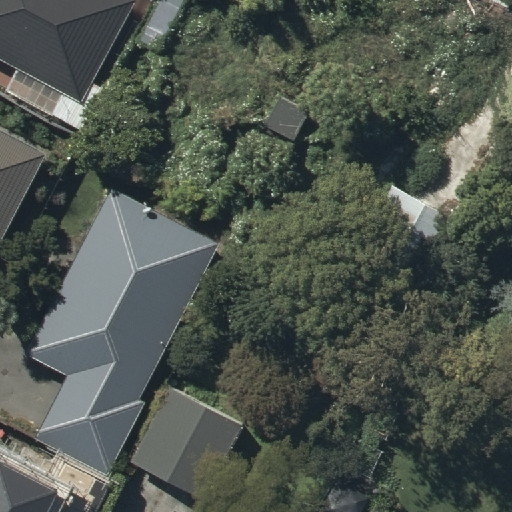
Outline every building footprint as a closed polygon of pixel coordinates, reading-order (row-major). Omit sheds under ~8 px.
[(131,0),(0,0),(0,56),(81,98),(131,0)] [(165,0),(141,48),(160,58),(189,0),(217,0),(251,17),(259,0),(165,0)] [(0,244),(45,159),(0,135),(0,244)] [(454,203),(394,172),(356,246),(415,277),(454,203)] [(78,374),(42,442),(107,476),(144,406),(136,401),(216,249),(118,198),(37,353),(78,374)] [(246,429),(178,394),(140,468),(208,502),(246,429)] [(0,511),(49,511),(60,492),(0,460),(0,511)]
